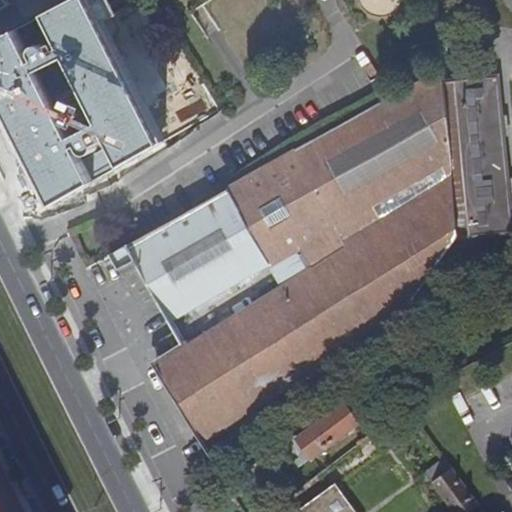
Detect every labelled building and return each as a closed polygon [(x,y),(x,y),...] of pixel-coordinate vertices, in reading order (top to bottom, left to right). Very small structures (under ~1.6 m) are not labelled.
[(0,0),(0,11),(10,6),(7,0),(0,0)] [(52,53),(116,168),(173,136),(109,21),(67,44),(51,11),(0,37),(0,51),(13,76),(22,71),(31,86),(50,75),(42,60),(52,53)] [(141,261),(175,322),(273,266),(452,165),(444,85),(443,73),(115,256),(123,271),(132,266),(129,260),(138,255),(141,261)] [(511,212),(499,79),(455,84),(470,236),(511,232),(511,212)] [(444,85),(452,165),(459,237),(470,236),(455,84),(444,85)] [(207,439),(402,316),(422,289),(442,261),(459,237),(452,165),(273,266),(286,289),(161,367),(207,439)] [(132,266),(141,261),(138,255),(129,260),(132,266)] [(442,261),(422,289),(428,293),(448,266),(442,261)] [(390,378),(410,404),(438,384),(418,358),(390,378)] [(313,458),(371,414),(357,397),(300,440),(313,458)] [(468,511),(478,505),(444,459),(425,474),(453,511),(468,511)] [(362,511),(342,484),(340,481),(296,511),(362,511)]
